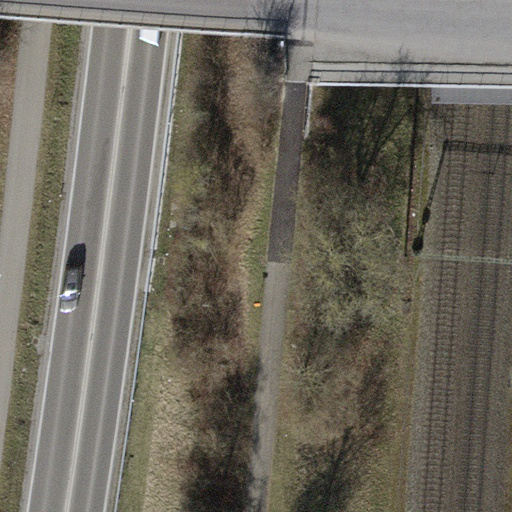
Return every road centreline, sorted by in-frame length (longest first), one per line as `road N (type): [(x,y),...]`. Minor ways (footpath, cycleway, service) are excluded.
road 1 (trunk): [(70,511),(136,0)]
road 2 (residential): [(123,0),(511,26)]
